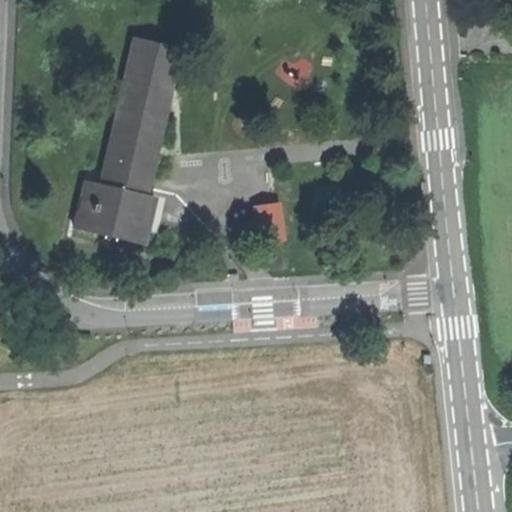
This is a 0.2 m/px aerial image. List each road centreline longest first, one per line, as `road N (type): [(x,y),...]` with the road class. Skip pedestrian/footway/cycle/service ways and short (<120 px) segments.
road 1 (residential): [(452,296),(98,317),(43,292),(0,240)]
road 2 (residential): [(425,0),(452,296)]
road 3 (residential): [(452,296),(472,446)]
